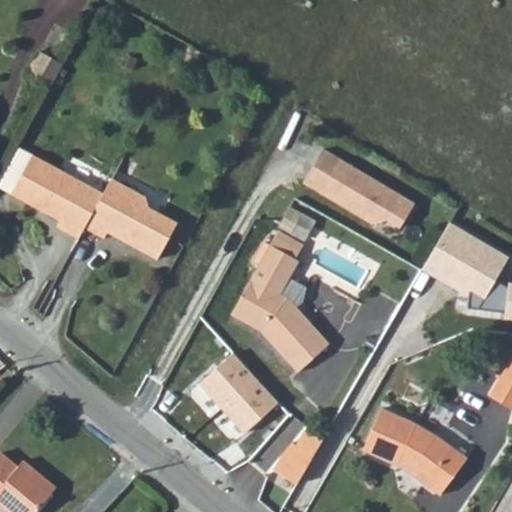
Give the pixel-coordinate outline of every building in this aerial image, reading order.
[(51,26),(27,72),(51,86),(76,40),(51,26)] [(18,148),(0,179),(0,190),(11,196),(31,156),(18,148)] [(323,149),(313,166),(330,176),(321,193),(372,223),(386,219),(400,227),(414,203),(323,149)] [(31,156),(11,196),(60,222),(57,229),(78,240),(84,229),(104,195),(31,156)] [(104,195),(84,229),(104,240),(107,234),(157,261),(177,225),(148,209),(145,199),(112,180),(104,195)] [(306,238),(317,217),(291,204),(280,225),(306,238)] [(447,222),(421,268),(465,295),(466,308),(500,311),(500,317),(511,319),(511,282),(492,280),(505,257),(447,222)] [(279,232),(259,267),(287,284),(300,261),(297,260),(304,246),(279,232)] [(260,330),(297,371),(329,342),(291,300),(282,294),(287,284),(259,267),(234,314),(260,330)] [(235,350),(200,382),(221,405),(256,374),(235,350)] [(511,353),(489,393),(511,408),(511,353)] [(256,374),(221,405),(246,432),(281,401),(256,374)] [(417,424),(379,408),(361,449),(406,469),(438,493),(466,456),(439,436),(417,424)] [(273,464),(300,478),(324,434),(307,424),(298,440),(294,438),(273,464)] [(18,466),(0,452),(0,508),(4,511),(35,511),(49,496),(30,479),(36,472),(23,460),(18,466)] [(55,488),(36,472),(30,479),(49,496),(55,488)]
